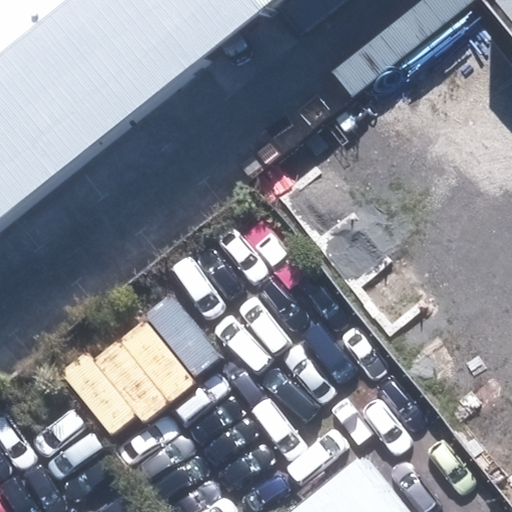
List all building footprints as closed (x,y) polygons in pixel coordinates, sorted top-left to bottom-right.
[(0,0),(0,236),(291,0),(0,0)] [(511,0),(504,0),(488,13),(511,42),(511,0)] [(511,161),(476,191),(511,234),(511,161)] [(511,511),(511,337),(501,324),(404,401),(492,511),(511,511)] [(425,511),(382,457),(312,511),(425,511)]
